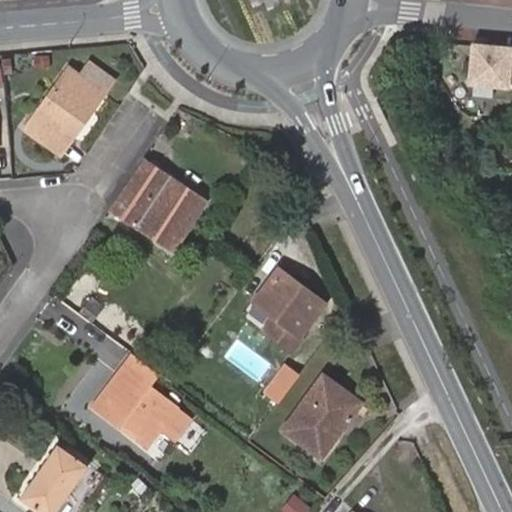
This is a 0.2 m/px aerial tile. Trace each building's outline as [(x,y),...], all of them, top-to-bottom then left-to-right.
[(511,54),(474,51),(469,90),(508,93),(509,81),(511,81),(511,54)] [(86,75),(105,87),(115,73),(96,61),(86,75)] [(29,125),(64,148),(105,87),(86,75),(69,64),(29,125)] [(146,157),(111,210),(174,251),(208,200),(146,157)] [(259,222),(279,237),(291,221),(271,206),(259,222)] [(280,268),(276,273),(304,294),(309,290),(280,268)] [(304,294),(276,273),(254,302),(273,317),(262,333),(289,354),(302,337),(298,335),(323,301),(309,290),(304,294)] [(95,318),(99,311),(88,304),(84,310),(95,318)] [(161,372),(133,351),(93,406),(124,429),(127,423),(150,442),(159,430),(176,407),(151,387),(161,372)] [(338,394),(344,386),(324,370),(283,425),(321,454),(356,408),(338,394)] [(362,400),(344,386),(338,394),(356,408),(362,400)] [(175,442),(191,419),(176,407),(159,430),(175,442)] [(53,452),(84,476),(89,469),(58,446),(53,452)] [(37,475),(68,497),(84,476),(53,452),(37,475)] [(40,511),(57,511),(68,497),(37,475),(21,498),(40,511)]
